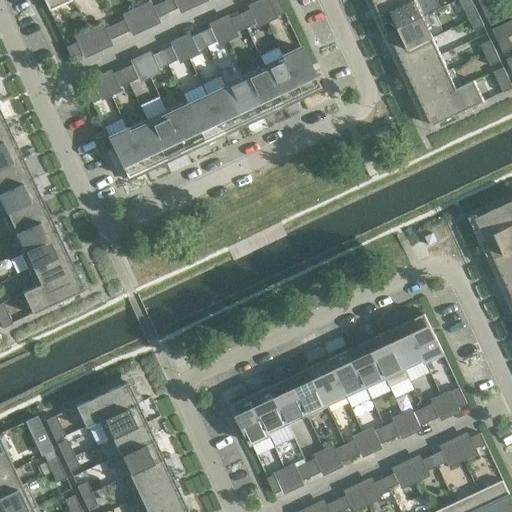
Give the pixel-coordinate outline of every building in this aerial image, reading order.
[(70,0),(43,0),(48,10),(70,0)] [(172,0),(165,0),(162,2),(167,13),(176,8),(172,0)] [(277,16),(284,13),(278,0),(269,0),(277,16)] [(374,0),(381,14),(381,15),(412,0),(374,0)] [(420,0),(412,0),(381,15),(381,14),(378,15),(383,25),(385,24),(389,32),(423,16),(424,17),(428,15),(420,0)] [(498,14),(491,1),(482,6),(488,19),(498,14)] [(167,13),(162,2),(152,6),(158,17),(167,13)] [(466,10),(471,20),(480,16),(475,6),(466,10)] [(248,10),(239,14),(246,28),(255,23),(248,10)] [(246,28),(239,14),(230,18),(236,32),(246,28)] [(423,16),(389,32),(390,34),(387,36),(392,45),(395,44),(399,54),(433,38),(424,17),(423,16)] [(484,26),(480,16),(471,20),(475,30),(484,26)] [(123,20),(114,24),(119,35),(129,31),(123,20)] [(119,35),(114,24),(105,29),(110,39),(119,35)] [(494,32),(499,42),(509,37),(504,27),(494,32)] [(209,28),(200,32),(206,46),(215,42),(209,28)] [(206,46),(200,32),(191,37),(197,50),(206,46)] [(511,48),(511,44),(509,37),(499,42),(504,53),(511,48)] [(441,55),(433,38),(399,54),(407,70),(407,71),(441,55)] [(482,45),(487,55),(496,50),(491,40),(482,45)] [(66,47),(70,55),(71,58),(81,53),(76,42),(66,47)] [(170,47),(161,51),(167,64),(176,60),(170,47)] [(320,90),(301,47),(283,56),(301,95),(304,94),(305,97),(320,90)] [(500,60),(496,50),(487,55),(491,64),(500,60)] [(167,64),(161,51),(152,55),(158,69),(167,64)] [(449,71),(441,55),(407,71),(407,70),(405,71),(409,81),(412,80),(415,88),(449,72),(449,71)] [(301,95),(283,56),(263,65),(283,107),(294,102),(293,99),(301,95)] [(131,65),(122,69),(128,83),(137,78),(131,65)] [(283,107),(263,65),(244,74),(262,114),(270,110),(271,113),(283,107)] [(495,72),(499,82),(508,77),(504,68),(495,72)] [(128,83),(122,69),(113,73),(119,87),(128,83)] [(453,69),(449,71),(449,72),(415,88),(423,105),(449,93),(457,89),(461,87),(453,69)] [(262,114),(244,74),(223,84),(225,87),(225,86),(244,126),(255,120),(254,117),(262,114)] [(511,87),(511,85),(508,77),(499,82),(504,92),(511,87)] [(475,80),(461,87),(457,89),(449,93),(459,113),(472,107),(485,101),(475,80)] [(92,103),(99,99),(92,83),(84,87),(92,103)] [(225,86),(225,87),(206,95),(223,132),(231,128),(232,131),(244,126),(225,86)] [(459,113),(449,93),(423,105),(433,126),(439,123),(439,122),(459,113)] [(223,132),(206,95),(187,104),(186,105),(205,144),(216,139),(215,136),(223,132)] [(187,104),(186,101),(165,111),(184,150),(192,147),(193,150),(205,144),(186,105),(187,104)] [(184,150),(165,111),(146,120),(166,162),(177,157),(176,154),(184,150)] [(8,128),(4,120),(0,122),(0,143),(12,137),(13,138),(15,137),(10,127),(8,128)] [(166,162),(146,120),(126,129),(145,169),(153,165),(154,168),(166,162)] [(145,169),(126,129),(108,138),(128,180),(143,173),(142,170),(145,169)] [(386,129),(377,133),(381,142),(390,138),(386,129)] [(0,143),(0,166),(21,157),(13,138),(12,137),(0,143)] [(0,193),(32,179),(21,157),(0,166),(0,193)] [(35,186),(32,179),(0,193),(0,211),(1,214),(40,196),(40,197),(42,196),(38,185),(35,186)] [(40,196),(1,214),(12,237),(16,235),(16,233),(50,217),(49,215),(51,214),(47,204),(44,205),(40,197),(40,196)] [(511,202),(503,207),(511,227),(511,226),(511,202)] [(511,227),(503,207),(497,209),(496,209),(476,218),(486,239),(511,227)] [(53,225),(50,217),(16,233),(16,235),(24,251),(58,235),(61,234),(56,224),(53,225)] [(511,226),(511,227),(486,239),(495,257),(495,258),(511,250),(511,226)] [(437,241),(433,232),(425,236),(429,245),(437,241)] [(58,235),(24,251),(19,253),(28,270),(66,252),(66,253),(69,252),(64,241),(61,242),(58,235)] [(511,271),(511,250),(495,258),(495,257),(492,258),(497,269),(500,267),(503,275),(511,271)] [(28,270),(35,286),(36,287),(48,281),(74,269),(66,253),(66,252),(28,270)] [(84,290),(74,269),(48,281),(57,301),(77,292),(77,293),(84,290)] [(511,271),(503,275),(511,294),(511,271)] [(57,301),(48,281),(36,287),(35,286),(22,293),(32,314),(45,308),(44,307),(57,301)] [(444,352),(424,310),(408,317),(410,320),(407,322),(426,361),(444,352)] [(11,323),(6,313),(0,315),(0,323),(2,327),(11,323)] [(426,361),(407,322),(399,325),(398,322),(386,328),(406,370),(426,361)] [(409,376),(406,370),(386,328),(375,333),(376,336),(368,340),(386,379),(389,385),(409,376)] [(386,379),(368,340),(360,344),(359,341),(347,346),(366,386),(365,386),(366,389),(386,379)] [(366,386),(347,346),(336,352),(337,354),(329,358),(346,395),(365,386),(366,386)] [(346,395),(329,358),(321,362),(320,359),(308,364),(326,404),(327,404),(346,395)] [(326,404),(308,364),(296,370),(298,373),(290,377),(307,413),(306,413),(307,416),(329,406),(327,404),(326,404)] [(307,413),(290,377),(282,380),(280,377),(269,383),(287,422),(288,422),(306,413),(307,413)] [(136,403),(127,382),(107,391),(107,392),(101,395),(111,415),(136,403)] [(287,422),(269,383),(257,388),(259,391),(251,395),(269,434),(289,425),(288,422),(287,422)] [(468,403),(460,387),(452,391),(460,407),(468,403)] [(247,393),(231,400),(251,443),(269,434),(251,395),(248,396),(247,393)] [(111,415),(101,395),(88,401),(88,400),(75,406),(85,427),(98,421),(98,420),(111,415)] [(146,422),(136,403),(111,415),(98,420),(98,421),(107,440),(112,438),(146,422)] [(433,403),(424,408),(430,421),(439,417),(433,403)] [(430,421),(424,408),(415,412),(421,425),(430,421)] [(55,417),(46,421),(50,431),(59,427),(55,417)] [(149,430),(146,422),(112,438),(120,455),(154,439),(154,440),(156,439),(152,429),(149,430)] [(394,422),(384,426),(391,439),(400,435),(394,422)] [(391,439),(384,426),(375,430),(382,444),(391,439)] [(64,436),(59,427),(50,431),(55,441),(64,436)] [(471,437),(476,448),(486,443),(481,432),(471,437)] [(43,434),(34,438),(42,455),(51,450),(43,434)] [(154,439),(120,455),(115,457),(125,478),(129,476),(129,474),(163,458),(154,440),(154,439)] [(354,440),(345,444),(352,458),(361,453),(354,440)] [(0,474),(13,468),(2,443),(0,444),(0,474)] [(352,458),(345,444),(336,448),(343,462),(352,458)] [(68,446),(59,450),(64,460),(73,456),(68,446)] [(442,451),(433,455),(438,466),(447,462),(442,451)] [(438,466),(433,455),(423,460),(428,471),(438,466)] [(78,466),(73,456),(64,460),(69,470),(78,466)] [(46,461),(51,472),(61,467),(56,457),(46,461)] [(167,468),(163,458),(129,474),(129,476),(125,478),(134,498),(139,496),(173,480),(172,478),(175,476),(170,467),(167,468)] [(315,458),(306,463),(313,476),(322,472),(315,458)] [(313,476),(306,463),(297,467),(304,480),(313,476)] [(66,478),(61,467),(51,472),(56,482),(66,478)] [(21,484),(13,468),(0,474),(0,495),(21,486),(21,484)] [(394,473),(385,478),(390,488),(399,484),(394,473)] [(267,478),(270,483),(275,494),(283,490),(275,474),(267,478)] [(390,488),(385,478),(375,482),(381,493),(390,488)] [(177,489),(173,480),(139,496),(146,511),(149,511),(181,497),(181,498),(184,497),(179,488),(177,489)] [(511,511),(511,498),(503,480),(479,491),(488,511),(511,511)] [(25,482),(21,484),(21,486),(0,495),(0,511),(21,511),(32,507),(32,509),(37,507),(25,482)] [(77,487),(81,497),(90,492),(86,482),(77,487)] [(488,511),(479,491),(455,502),(459,511),(488,511)] [(95,502),(90,492),(81,497),(86,507),(95,502)] [(64,500),(69,511),(71,511),(80,508),(74,495),(64,500)] [(346,496),(337,500),(342,511),(352,506),(346,496)] [(181,497),(149,511),(191,511),(188,506),(185,507),(181,498),(181,497)] [(339,511),(342,511),(337,500),(328,504),(331,511),(339,511)] [(459,511),(455,502),(434,511),(459,511)]
